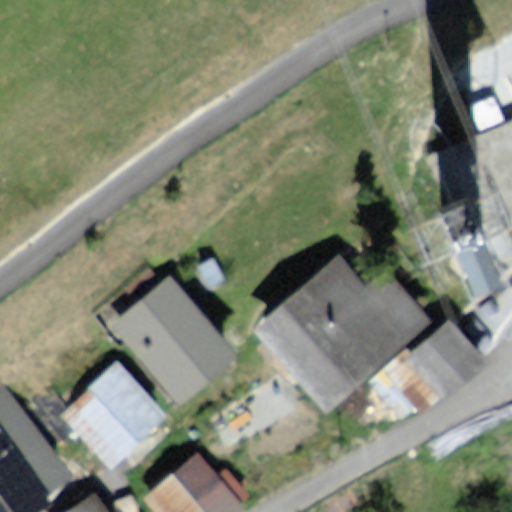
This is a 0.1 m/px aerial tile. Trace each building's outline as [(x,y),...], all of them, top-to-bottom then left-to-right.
[(440,250),(511,221),(511,126),(408,168),(440,250)] [(360,295),(338,269),(265,330),(326,402),(422,320),(383,275),(360,295)] [(169,285),(119,327),(181,399),(230,357),(169,285)] [(479,361),(447,326),(409,358),(405,352),(373,380),(407,418),(479,361)] [(158,417),(117,371),(68,416),(109,461),(158,417)] [(0,437),(0,511),(31,511),(46,502),(0,437)] [(230,511),(234,509),(191,457),(136,502),(144,511),(230,511)] [(101,511),(91,496),(66,511),(101,511)]
